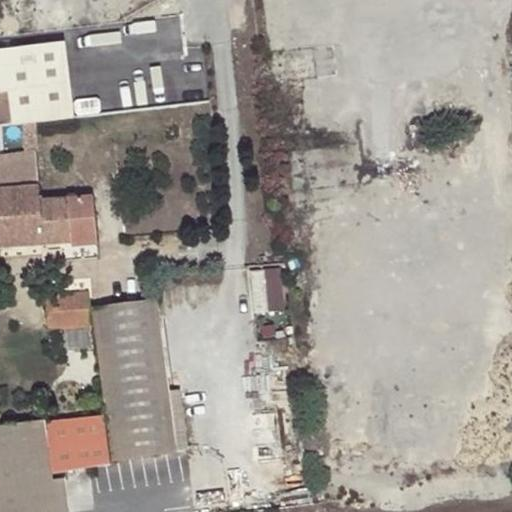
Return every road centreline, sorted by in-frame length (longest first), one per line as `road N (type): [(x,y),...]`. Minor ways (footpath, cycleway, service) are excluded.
road 1 (unclassified): [(241,267),(216,0)]
road 2 (unknown): [(511,32),(499,157),(460,199),(392,245)]
